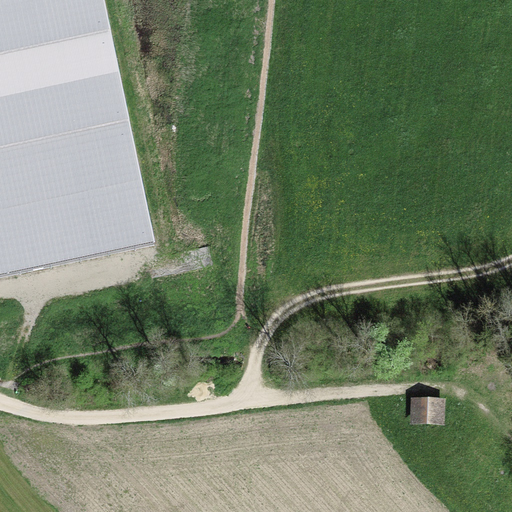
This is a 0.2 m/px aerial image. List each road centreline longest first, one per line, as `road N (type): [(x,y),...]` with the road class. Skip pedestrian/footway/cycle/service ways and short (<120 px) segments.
road 1 (track): [(254,350),(250,397),(65,416),(0,400)]
road 2 (track): [(254,350),(274,323),(317,296),(511,263)]
road 3 (track): [(250,397),(393,388)]
